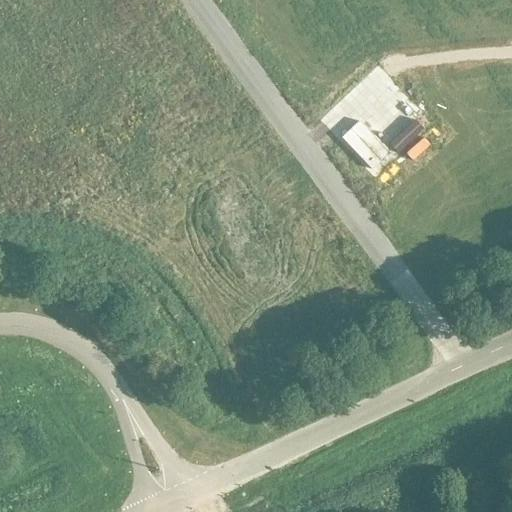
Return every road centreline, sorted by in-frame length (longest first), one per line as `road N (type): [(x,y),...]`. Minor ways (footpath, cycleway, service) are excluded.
road 1 (unclassified): [(192,0),(463,367)]
road 2 (unclassified): [(172,504),(463,367)]
road 3 (track): [(289,130),(387,37),(478,29),(511,15)]
road 4 (unclassified): [(0,322),(65,337),(114,382),(127,409)]
